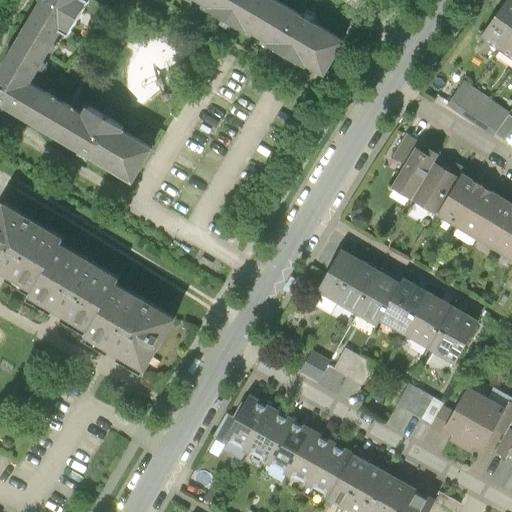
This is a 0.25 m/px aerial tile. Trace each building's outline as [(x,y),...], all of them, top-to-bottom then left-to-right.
[(42,0),(41,1),(0,71),(0,79),(7,84),(0,95),(0,102),(34,122),(89,155),(131,179),(148,149),(119,132),(121,129),(89,110),(85,116),(28,83),(60,28),(68,33),(85,4),(78,0),(203,0),(326,72),(345,41),(311,21),(276,0),(42,0)] [(511,0),(508,0),(483,36),(501,49),(511,32),(511,0)] [(511,32),(501,49),(511,56),(511,32)] [(465,84),(449,107),(474,125),(491,102),(465,84)] [(511,118),(510,117),(496,136),(505,142),(511,132),(511,118)] [(393,158),(405,165),(415,150),(419,142),(406,135),(393,158)] [(392,189),(412,201),(433,165),(438,157),(429,151),(425,157),(415,150),(405,165),(392,189)] [(412,201),(437,216),(460,176),(464,170),(455,165),(449,175),(433,165),(412,201)] [(437,216),(457,227),(480,188),(460,176),(437,216)] [(457,227),(477,239),(500,200),(480,188),(457,227)] [(477,239),(497,251),(511,226),(511,206),(500,200),(477,239)] [(0,211),(0,267),(35,289),(61,245),(64,239),(4,204),(0,211)] [(511,226),(497,251),(511,260),(511,226)] [(32,294),(91,329),(117,284),(120,279),(61,245),(35,289),(32,294)] [(318,292),(338,303),(361,263),(341,252),(318,292)] [(338,303),(358,314),(381,274),(361,263),(338,303)] [(378,326),(380,321),(400,285),(381,274),(358,314),(378,326)] [(380,321),(405,335),(428,295),(403,281),(400,285),(380,321)] [(177,319),(117,284),(91,329),(87,336),(146,371),(177,319)] [(405,335),(430,349),(453,309),(428,295),(405,335)] [(478,323),(453,309),(430,349),(455,363),(478,323)] [(311,348),(300,369),(319,379),(330,358),(311,348)] [(345,351),(334,371),(362,386),(373,366),(345,351)] [(398,406),(422,420),(433,401),(410,387),(398,406)] [(449,442),(459,447),(485,402),(466,392),(454,413),(444,432),(452,436),(449,442)] [(226,436),(247,447),(269,407),(248,395),(235,420),(226,436)] [(503,412),(485,402),(459,447),(468,452),(470,448),(480,453),(493,430),(503,412)] [(493,430),(505,437),(509,429),(511,423),(511,405),(508,403),(503,412),(493,430)] [(247,447),(268,458),(290,418),(269,407),(247,447)] [(442,435),(444,432),(454,413),(443,407),(431,428),(442,435)] [(222,443),(226,436),(235,420),(226,415),(214,438),(222,443)] [(268,458),(289,470),(310,430),(290,418),(268,458)] [(506,461),(509,455),(511,450),(511,430),(509,429),(505,437),(495,454),(506,461)] [(289,470),(310,481),(331,441),(310,430),(289,470)] [(352,452),(331,441),(310,481),(330,492),(350,456),(352,452)] [(328,496),(349,507),(371,467),(350,456),(330,492),(328,496)] [(373,511),(391,478),(371,467),(349,507),(357,511),(373,511)] [(399,511),(412,490),(391,478),(373,511),(399,511)] [(427,511),(433,501),(412,490),(399,511),(427,511)] [(438,493),(433,501),(427,511),(455,511),(459,504),(438,493)]
